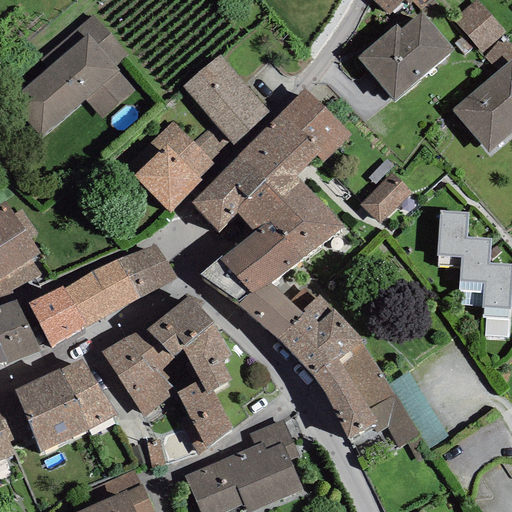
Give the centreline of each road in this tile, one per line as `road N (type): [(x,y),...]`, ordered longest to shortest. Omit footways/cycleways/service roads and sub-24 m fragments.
road 1 (residential): [(368,511),(312,410),(190,280)]
road 2 (residential): [(190,280),(0,375)]
